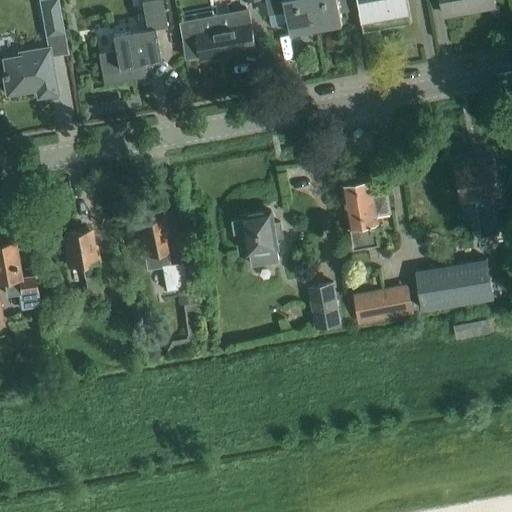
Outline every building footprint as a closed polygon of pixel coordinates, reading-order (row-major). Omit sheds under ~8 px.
[(40,0),(47,35),(63,31),(57,0),(40,0)] [(161,59),(155,26),(167,24),(162,0),(143,0),(148,26),(112,32),(115,49),(98,52),(104,84),(138,77),(136,63),(161,59)] [(318,28),(312,0),(265,0),(269,15),(286,11),(290,33),(318,28)] [(342,24),(339,2),(344,1),(346,10),(360,7),(358,0),(312,0),(318,28),(342,24)] [(411,21),(408,2),(407,0),(358,0),(360,7),(364,30),(411,21)] [(495,6),(493,0),(443,0),(445,10),(470,6),(471,10),(495,6)] [(196,18),(180,21),(186,57),(201,54),(202,59),(255,50),(252,30),(250,22),(198,31),(196,18)] [(53,69),(51,55),(49,46),(19,52),(20,55),(3,58),(6,71),(3,72),(7,94),(29,90),(29,88),(36,87),(38,96),(58,93),(55,76),(51,77),(50,69),(53,69)] [(499,232),(492,195),(502,193),(495,156),(456,163),(462,200),(475,198),(481,235),(499,232)] [(377,213),(390,211),(387,193),(374,195),(371,179),(367,180),(364,178),(360,178),(358,181),(342,184),(350,227),(351,226),(354,248),(379,243),(375,222),(379,221),(377,213)] [(277,247),(276,238),(283,236),(280,222),(273,223),(271,210),(243,215),(244,219),(233,221),(235,232),(246,231),(252,266),(279,261),(276,247),(277,247)] [(171,267),(168,249),(170,249),(163,214),(137,219),(143,253),(146,269),(162,266),(166,290),(190,286),(186,264),(171,267)] [(103,297),(97,261),(99,260),(96,242),(92,243),(89,227),(65,232),(71,265),(82,263),(89,299),(103,297)] [(19,276),(12,240),(4,242),(1,239),(0,238),(0,280),(4,280),(6,294),(19,292),(21,307),(40,304),(35,274),(19,276)] [(494,296),(487,257),(417,269),(424,308),(494,296)] [(340,320),(332,282),(309,286),(317,325),(340,320)] [(376,297),(360,299),(364,319),(403,312),(399,287),(375,291),(376,297)] [(194,288),(176,291),(178,304),(183,303),(196,301),(194,288)] [(157,342),(143,355),(144,360),(158,358),(165,351),(157,342)]
